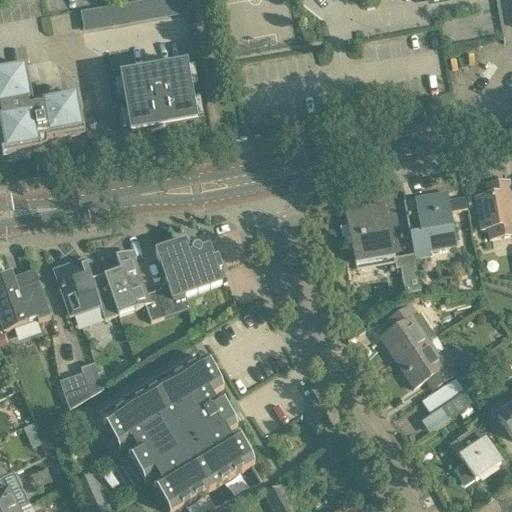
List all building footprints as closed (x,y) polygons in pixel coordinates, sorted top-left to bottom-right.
[(166,0),(160,0),(163,16),(169,15),(166,0)] [(184,0),(177,0),(180,13),(187,12),(184,0)] [(149,2),(142,3),(145,19),(152,18),(149,2)] [(132,5),(125,6),(128,22),(135,21),(132,5)] [(114,8),(108,10),(110,26),(117,24),(114,8)] [(97,11),(90,13),(93,29),(100,27),(97,11)] [(150,73),(120,78),(130,137),(196,125),(186,66),(156,72),(155,68),(149,70),(150,73)] [(26,69),(0,73),(0,149),(2,160),(41,153),(39,144),(45,142),(45,144),(84,136),(77,98),(55,102),(54,97),(53,95),(52,95),(51,94),(50,94),(48,94),(47,94),(46,95),(45,96),(44,97),(44,98),(45,103),(38,105),(38,106),(33,107),(26,69)] [(489,198),(474,200),(474,201),(477,201),(482,231),(479,232),(479,233),(489,231),(491,241),(488,242),(489,243),(511,238),(511,216),(506,185),(509,185),(509,184),(485,188),(485,189),(488,189),(489,198)] [(409,235),(413,257),(414,261),(430,258),(429,254),(457,249),(447,195),(414,201),(420,233),(409,235)] [(467,214),(464,201),(449,203),(451,217),(467,214)] [(384,206),(345,214),(355,269),(394,262),(396,272),(400,271),(405,296),(420,293),(415,267),(414,261),(413,257),(394,260),(384,206)] [(180,245),(154,254),(167,291),(155,295),(164,321),(189,312),(185,300),(222,287),(218,274),(222,273),(217,260),(214,261),(209,249),(201,251),(200,250),(199,249),(198,249),(197,248),(196,248),(194,248),(193,249),(192,249),(192,251),(191,252),(191,253),(191,254),(191,255),(184,257),(180,245)] [(118,270),(102,275),(118,320),(145,310),(150,326),(164,321),(155,295),(145,298),(130,255),(115,260),(118,270)] [(59,271),(54,273),(70,319),(99,309),(104,325),(118,320),(102,275),(90,280),(85,264),(60,273),(59,271)] [(11,276),(0,279),(0,320),(5,334),(36,323),(37,327),(50,323),(36,281),(15,288),(11,276)] [(392,333),(379,342),(396,367),(430,345),(414,321),(418,318),(411,308),(386,324),(392,333)] [(430,345),(396,367),(413,392),(425,384),(431,393),(456,376),(450,366),(446,369),(430,345)] [(251,464),(237,440),(238,439),(233,431),(235,430),(219,404),(221,403),(216,394),(222,391),(206,365),(208,364),(200,351),(97,413),(104,426),(106,425),(122,451),(127,448),(131,454),(133,453),(154,489),(156,488),(169,511),(215,511),(265,483),(253,463),(251,464)] [(80,372),(82,377),(90,401),(102,393),(93,367),(80,372)] [(90,401),(82,377),(58,385),(69,414),(90,401)] [(455,382),(421,405),(430,418),(439,412),(447,423),(470,406),(463,396),(464,395),(455,382)] [(511,409),(497,419),(511,441),(511,409)] [(48,428),(37,433),(35,434),(41,448),(46,459),(59,453),(48,428)] [(465,469),(456,475),(465,488),(474,482),(475,483),(500,466),(484,443),(476,449),(470,439),(459,446),(466,456),(460,460),(465,469)] [(0,481),(8,478),(3,468),(0,469),(0,481)] [(0,511),(20,511),(30,508),(14,475),(8,478),(0,481),(0,511)] [(101,511),(88,481),(75,486),(86,511),(101,511)] [(292,511),(279,489),(263,498),(271,511),(292,511)]
